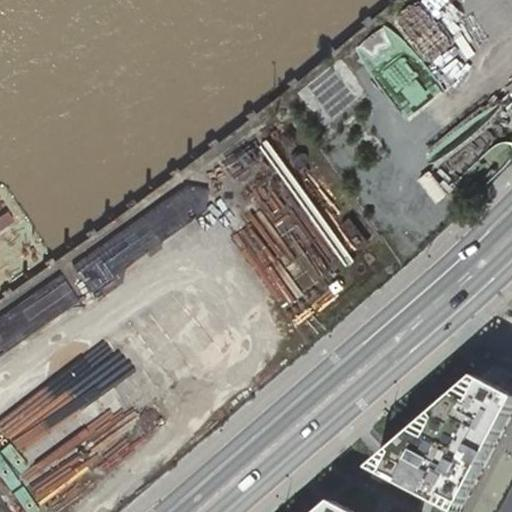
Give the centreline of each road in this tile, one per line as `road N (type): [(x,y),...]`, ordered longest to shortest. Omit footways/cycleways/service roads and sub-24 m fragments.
road 1 (secondary): [(437,289),(181,511)]
road 2 (secondary): [(211,511),(450,304)]
